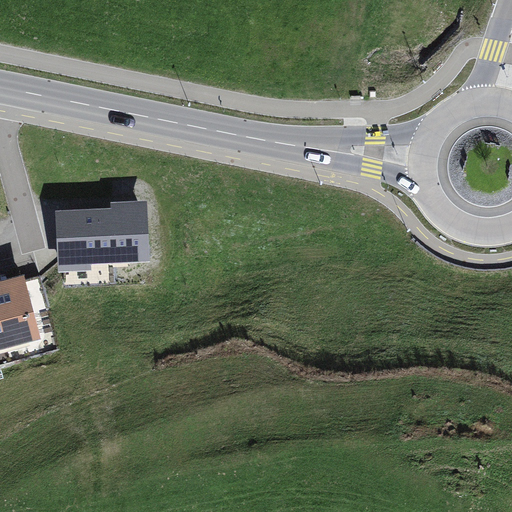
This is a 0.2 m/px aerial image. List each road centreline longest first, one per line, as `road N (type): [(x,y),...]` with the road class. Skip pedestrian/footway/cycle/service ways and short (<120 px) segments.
road 1 (primary): [(422,159),(219,132),(0,87)]
road 2 (primary): [(422,159),(430,201),(444,218),(484,234),(511,228)]
